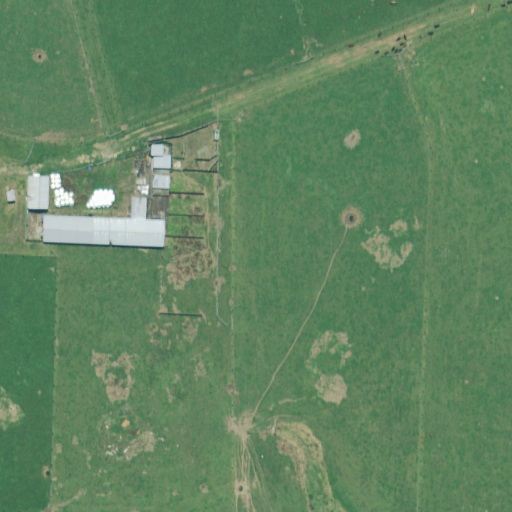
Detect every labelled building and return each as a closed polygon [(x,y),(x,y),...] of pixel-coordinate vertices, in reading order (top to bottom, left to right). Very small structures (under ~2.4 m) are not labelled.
[(164,146),(152,145),(151,155),(163,156),(164,146)] [(172,157),(155,156),(155,168),(171,169),(172,157)] [(170,189),(171,176),(154,175),(154,188),(170,189)] [(48,209),(49,178),(29,177),(28,208),(48,209)] [(148,198),(134,197),(133,215),(147,216),(148,198)] [(164,247),(165,222),(45,216),(44,242),(164,247)]
